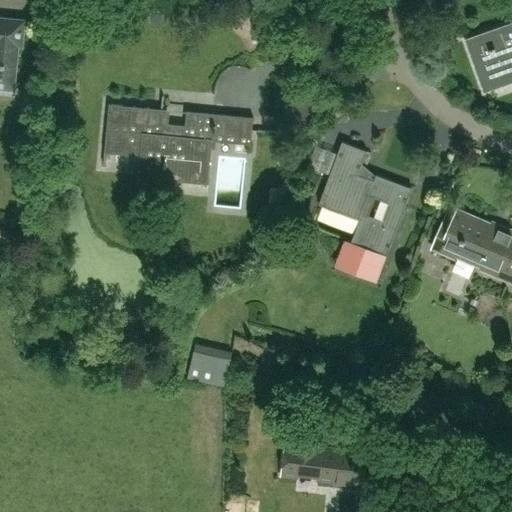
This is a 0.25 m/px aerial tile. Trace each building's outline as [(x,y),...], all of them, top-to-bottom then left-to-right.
[(22,47),(24,19),(0,17),(0,93),(13,94),(18,46),(22,47)] [(511,24),(468,41),(481,76),(510,65),(511,68),(511,70),(511,24)] [(42,40),(42,65),(71,66),(72,40),(42,40)] [(287,106),(302,120),(320,100),(305,86),(287,106)] [(24,90),(21,116),(35,118),(38,91),(24,90)] [(250,144),(253,118),(163,109),(162,109),(109,103),(104,152),(139,156),(137,177),(160,179),(207,184),(209,165),(210,165),(212,140),(250,144)] [(7,118),(6,143),(29,144),(31,119),(7,118)] [(376,174),(374,181),(357,174),(366,150),(342,141),(319,202),(360,218),(351,242),(385,255),(411,187),(376,174)] [(511,232),(503,229),(501,235),(489,230),(490,227),(456,212),(450,225),(443,222),(432,248),(454,257),(456,251),(492,267),(489,272),(511,282),(511,232)] [(14,234),(0,228),(0,241),(10,246),(14,234)] [(446,262),(445,280),(459,281),(461,263),(446,262)] [(366,490),(371,449),(346,446),(346,450),(322,447),(324,430),(291,426),(289,444),(285,443),(281,476),(297,478),(298,471),(318,474),(317,481),(333,482),(332,486),(366,490)] [(425,485),(427,471),(426,471),(425,474),(402,471),(402,467),(398,494),(420,497),(420,501),(433,503),(435,487),(425,485)]
